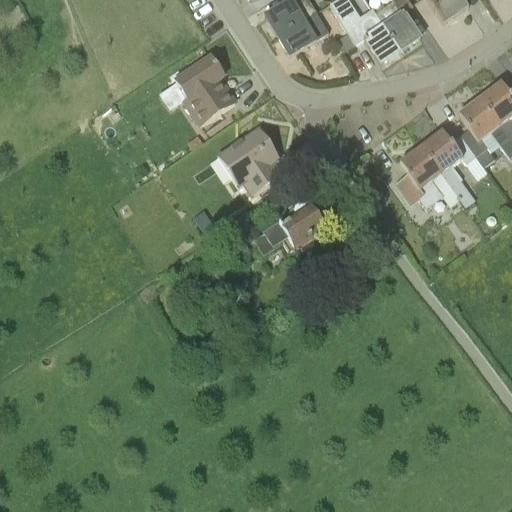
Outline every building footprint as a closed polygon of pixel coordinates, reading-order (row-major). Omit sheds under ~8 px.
[(298,0),(291,4),(264,20),(265,22),(266,21),(277,40),(313,19),(315,17),(305,0),(298,0)] [(381,68),(399,55),(374,18),(371,14),(359,22),(344,0),(343,0),(329,9),(339,25),(338,26),(354,49),(363,44),(380,69),(381,68)] [(387,0),(392,6),(374,18),(399,55),(418,43),(418,44),(420,43),(403,18),(412,11),(403,0),(387,0)] [(459,0),(423,0),(442,28),(467,11),(459,0)] [(313,19),(277,40),(289,59),(288,60),(289,61),(316,45),(325,39),(313,19)] [(341,43),(335,47),(342,57),(354,49),(338,26),(333,29),(341,43)] [(234,107),(219,84),(223,81),(210,62),(189,77),(186,72),(175,80),(178,84),(175,86),(186,104),(183,106),(200,130),(234,107)] [(511,120),(511,101),(510,99),(509,99),(500,88),(479,103),(511,147),(511,129),(508,124),(511,120)] [(459,141),(474,162),(482,172),(494,164),(486,153),(480,144),(490,137),(509,163),(511,160),(511,147),(479,103),(458,119),(467,131),(466,131),(468,134),(459,141)] [(251,201),(265,192),(282,180),(268,160),(274,156),(258,134),(217,161),(238,193),(244,189),(251,201)] [(420,152),(459,204),(468,198),(459,186),(461,184),(451,170),(461,163),(465,169),(474,162),(459,141),(450,148),(441,136),(420,152)] [(408,179),(396,187),(412,208),(423,200),(419,194),(431,185),(450,211),(459,204),(420,152),(399,167),(408,179)] [(468,198),(459,204),(465,212),(473,205),(468,198)] [(302,216),(297,209),(287,215),(293,224),(286,228),(286,227),(254,247),(263,262),(284,248),(290,257),(325,234),(323,232),(324,230),(325,230),(325,229),(326,228),(326,226),(326,225),(325,224),(325,223),(324,222),(323,221),(322,221),(321,220),(320,220),(318,220),(317,221),(316,221),(310,211),(302,216)] [(239,240),(219,254),(228,267),(248,253),(239,240)]
